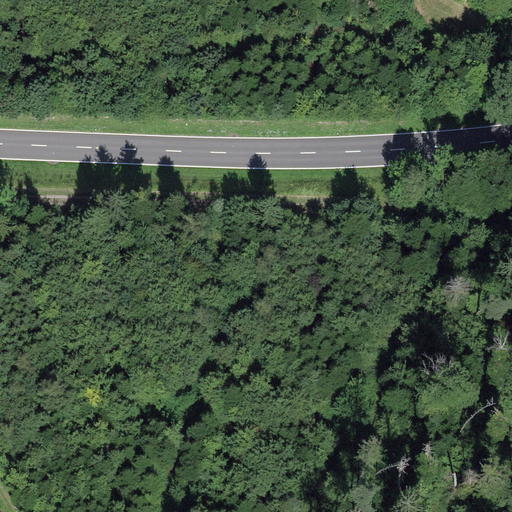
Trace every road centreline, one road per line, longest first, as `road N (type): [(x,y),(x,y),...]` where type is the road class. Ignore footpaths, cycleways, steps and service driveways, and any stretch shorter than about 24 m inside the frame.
road 1 (track): [(0,200),(396,213),(511,234)]
road 2 (secondary): [(511,140),(338,153),(0,144)]
